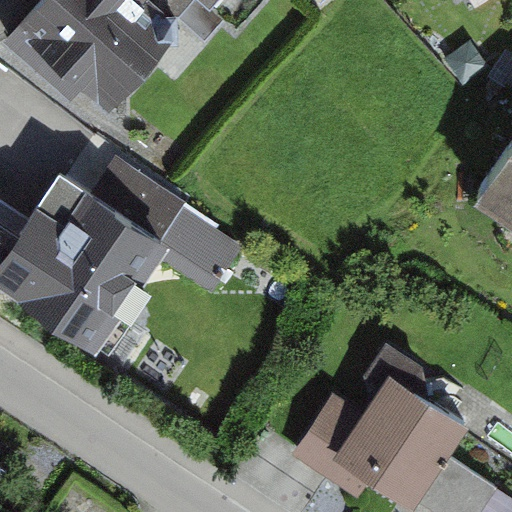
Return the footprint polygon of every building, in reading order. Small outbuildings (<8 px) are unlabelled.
[(37,0),(18,22),(108,103),(181,22),(206,45),(229,19),(217,8),(224,0),(37,0)] [(511,130),(473,187),(511,212),(511,130)] [(96,135),(74,167),(167,229),(188,197),(96,135)] [(74,167),(61,158),(0,247),(0,274),(97,339),(169,230),(167,229),(74,167)] [(362,407),(330,387),(291,450),(366,496),(379,474),(414,495),(466,410),(389,363),(362,407)]
